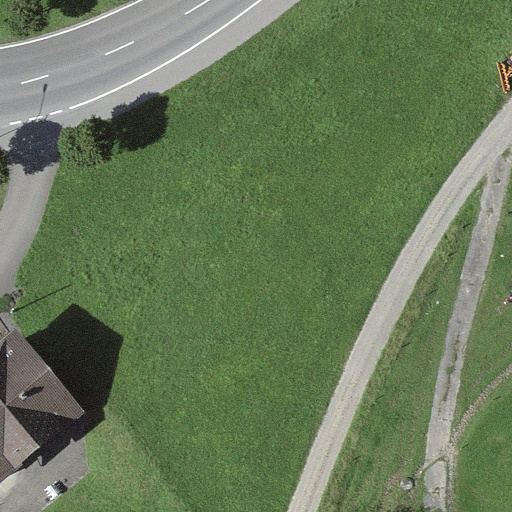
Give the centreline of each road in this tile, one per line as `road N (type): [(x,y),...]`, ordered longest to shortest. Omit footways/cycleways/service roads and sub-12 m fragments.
road 1 (track): [(511,116),(404,280),(300,511)]
road 2 (track): [(442,511),(442,434),(506,122)]
road 3 (tertiary): [(212,0),(86,66),(0,88)]
